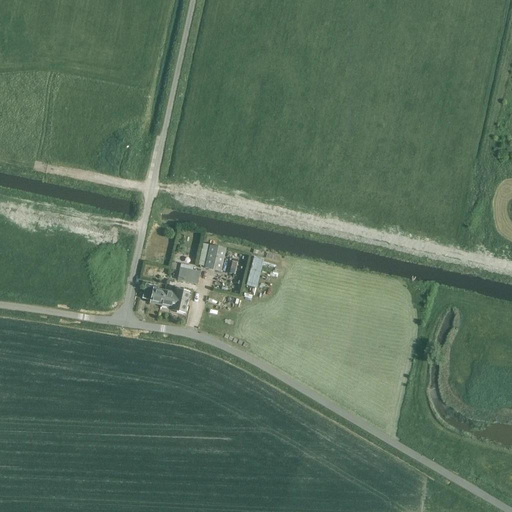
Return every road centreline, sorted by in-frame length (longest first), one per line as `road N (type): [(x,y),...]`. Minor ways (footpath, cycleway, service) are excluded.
road 1 (track): [(35,166),(511,266)]
road 2 (unclassified): [(510,511),(230,350),(124,323)]
road 3 (unclassified): [(124,323),(193,0)]
road 4 (unclassified): [(124,323),(0,305)]
